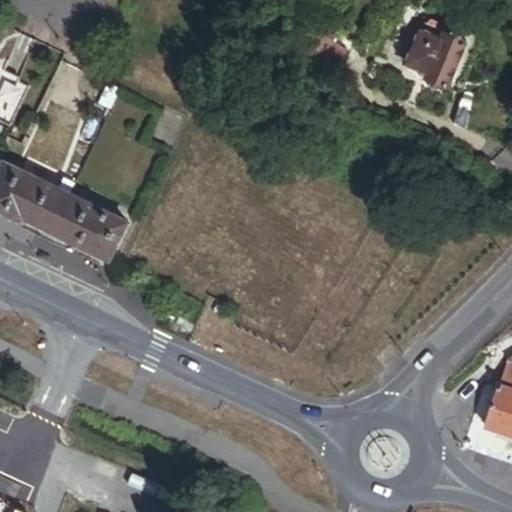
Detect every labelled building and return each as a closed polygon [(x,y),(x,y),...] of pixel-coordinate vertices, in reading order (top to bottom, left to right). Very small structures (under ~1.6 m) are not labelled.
[(449,82),(468,37),(446,28),(444,33),(420,24),(405,59),(430,69),(428,73),(449,82)] [(315,50),(344,66),(353,50),(345,45),(348,39),(327,28),(315,50)] [(10,123),(28,85),(0,71),(0,117),(9,122),(10,123)] [(117,103),(126,86),(114,79),(105,97),(117,103)] [(0,127),(5,130),(9,122),(0,117),(0,127)] [(58,183),(0,159),(0,158),(0,207),(21,216),(21,215),(111,254),(129,214),(69,188),(58,183)] [(69,188),(73,178),(62,173),(58,183),(69,188)] [(511,435),(511,361),(509,360),(487,427),(511,435)]
